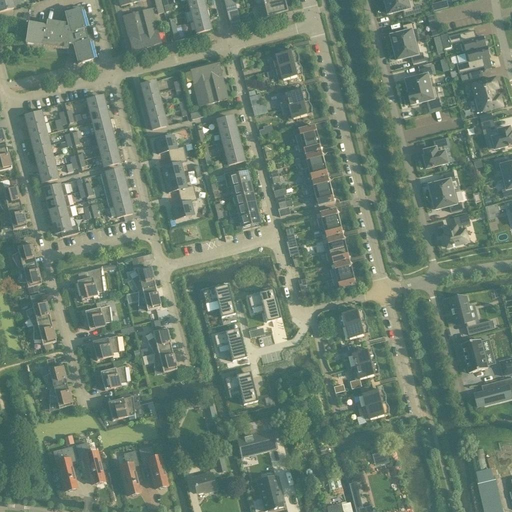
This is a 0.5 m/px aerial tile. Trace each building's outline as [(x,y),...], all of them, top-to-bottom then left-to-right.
[(0,0),(0,12),(13,9),(10,0),(0,0)] [(194,0),(187,2),(190,12),(204,9),(201,0),(194,0)] [(280,0),(258,6),(262,19),(287,13),(283,0),(280,0)] [(394,0),(384,3),(384,5),(385,5),(388,16),(403,13),(405,18),(422,14),(420,6),(415,8),(412,0),(394,0)] [(163,14),(160,2),(155,4),(158,15),(163,14)] [(225,8),(227,14),(235,12),(233,6),(225,8)] [(190,12),(193,23),(207,20),(204,9),(190,12)] [(157,33),(151,10),(123,17),(129,40),(128,40),(132,53),(132,52),(160,45),(161,45),(157,33)] [(25,44),(27,45),(74,52),(78,65),(92,61),(80,11),(65,14),(68,28),(64,29),(65,25),(46,22),(45,27),(28,24),(25,44)] [(227,14),(229,20),(236,18),(235,12),(227,14)] [(427,18),(429,24),(436,22),(435,16),(427,18)] [(210,31),(207,20),(193,23),(196,35),(210,31)] [(404,33),(390,37),(393,50),(417,44),(419,43),(415,24),(403,27),(404,33)] [(474,32),(449,38),(451,47),(461,44),(464,54),(465,53),(486,48),(483,37),(476,38),(474,32)] [(440,37),(442,44),(449,42),(449,38),(448,35),(440,37)] [(417,44),(393,50),(397,63),(411,59),(412,64),(425,61),(423,54),(420,55),(417,44)] [(467,64),(457,66),(459,75),(484,68),(482,61),(489,59),(486,48),(465,53),(467,64)] [(269,65),(271,72),(298,65),(300,64),(297,52),(272,58),(272,64),(269,65)] [(279,83),(303,77),(300,64),(298,65),(271,72),(273,78),(276,78),(279,83)] [(222,77),(218,65),(190,72),(189,72),(193,85),(199,108),(227,100),(221,77),(222,77)] [(420,77),(405,81),(408,93),(407,93),(407,95),(432,88),(429,77),(433,76),(431,68),(419,72),(420,77)] [(481,72),(469,75),(471,83),(483,80),(481,72)] [(496,80),(472,87),(475,100),(496,95),(495,92),(499,91),(496,80)] [(140,86),(143,97),(157,93),(154,83),(140,86)] [(432,88),(407,95),(411,107),(427,103),(428,109),(440,106),(436,87),(432,88)] [(279,104),(281,110),(308,103),(310,103),(307,91),(282,97),(282,103),(279,104)] [(143,97),(146,108),(160,104),(157,93),(143,97)] [(475,100),(474,101),(477,115),(503,108),(500,98),(496,99),(496,95),(475,100)] [(86,101),(89,112),(105,109),(102,97),(86,101)] [(289,122),(313,115),(310,103),(308,103),(281,110),(283,117),(286,116),(289,122)] [(146,108),(149,119),(163,116),(160,104),(146,108)] [(89,112),(92,124),(108,120),(105,109),(89,112)] [(190,115),(191,121),(203,118),(201,112),(190,115)] [(24,117),(27,129),(43,124),(40,113),(24,117)] [(491,115),(479,117),(481,125),(493,122),(491,115)] [(152,131),(166,128),(163,116),(149,119),(152,131)] [(216,122),(219,132),(235,128),(232,118),(216,122)] [(92,124),(95,135),(110,131),(108,120),(92,124)] [(493,122),(481,125),(483,132),(495,129),(493,122)] [(27,129),(30,139),(46,135),(43,124),(27,129)] [(300,135),(296,136),(298,145),(317,140),(319,139),(317,131),(316,131),(315,127),(299,131),(300,135)] [(219,132),(222,144),(238,140),(235,128),(219,132)] [(511,132),(511,129),(491,134),(496,152),(511,147),(511,132)] [(95,135),(98,146),(113,142),(110,131),(95,135)] [(30,139),(33,150),(49,147),(46,135),(30,139)] [(173,137),(154,141),(158,155),(168,153),(171,166),(161,168),(168,194),(177,191),(181,205),(171,207),(175,221),(193,216),(190,203),(197,201),(193,187),(186,188),(180,164),(187,163),(183,148),(176,150),(173,137)] [(317,140),(298,145),(300,153),(305,152),(306,156),(320,153),(322,152),(319,139),(317,140)] [(222,144),(225,155),(240,151),(238,140),(222,144)] [(425,157),(423,158),(426,171),(448,165),(443,148),(448,147),(446,140),(433,143),(435,149),(423,152),(425,157)] [(98,146),(100,157),(116,153),(113,142),(98,146)] [(33,150),(36,161),(51,158),(49,147),(33,150)] [(0,173),(11,170),(6,150),(0,151),(0,173)] [(243,163),(240,151),(225,155),(228,167),(243,163)] [(307,161),(302,162),(304,170),(324,166),(326,165),(322,152),(320,153),(306,156),(307,161)] [(100,157),(103,168),(119,164),(116,153),(100,157)] [(36,161),(39,173),(54,169),(51,158),(36,161)] [(507,158),(494,161),(496,169),(500,168),(503,179),(511,176),(511,162),(508,164),(507,158)] [(324,166),(304,170),(306,178),(307,179),(311,178),(312,182),(327,178),(329,178),(328,174),(326,165),(324,166)] [(199,166),(194,167),(197,179),(202,178),(199,166)] [(39,173),(42,184),(57,180),(54,169),(39,173)] [(105,174),(100,176),(102,187),(108,185),(123,181),(121,170),(105,174)] [(227,189),(230,188),(249,183),(246,173),(236,176),(235,172),(223,175),(227,189)] [(443,182),(428,186),(431,199),(454,193),(451,182),(455,181),(453,173),(441,177),(443,182)] [(511,176),(503,179),(501,179),(504,191),(502,192),(504,199),(511,196),(511,176)] [(314,186),(309,188),(311,196),(330,191),(332,191),(329,178),(327,178),(312,182),(314,186)] [(108,185),(102,187),(105,198),(111,197),(126,193),(123,181),(108,185)] [(230,188),(233,198),(251,193),(249,183),(230,188)] [(59,186),(43,190),(46,201),(67,196),(64,185),(59,186)] [(0,206),(3,212),(21,207),(15,187),(2,190),(3,196),(0,197),(0,206)] [(330,191),(311,196),(313,205),(314,204),(315,209),(316,209),(319,208),(335,204),(334,199),(332,191),(330,191)] [(111,197),(105,198),(108,209),(113,208),(129,204),(126,193),(111,197)] [(233,198),(236,208),(254,203),(251,193),(233,198)] [(454,193),(431,199),(435,212),(449,209),(451,214),(463,211),(461,204),(458,204),(455,193),(454,193)] [(67,196),(46,201),(49,212),(69,207),(67,196)] [(236,208),(238,218),(256,213),(254,203),(236,208)] [(129,204),(113,208),(116,219),(132,215),(129,204)] [(26,228),(21,207),(3,212),(3,226),(4,226),(11,226),(12,232),(26,228)] [(69,207),(49,212),(52,223),(67,219),(72,218),(69,207)] [(288,208),(286,209),(280,210),(278,211),(279,218),(290,216),(288,208)] [(322,219),(317,220),(319,228),(338,223),(341,223),(338,214),(336,210),(321,214),(322,219)] [(238,218),(241,228),(242,231),(242,232),(245,231),(259,228),(258,224),(259,223),(256,213),(238,218)] [(84,215),(81,216),(83,222),(86,221),(90,220),(89,214),(84,215)] [(444,236),(443,236),(446,251),(469,245),(464,227),(470,225),(468,216),(454,220),(456,227),(443,230),(444,236)] [(67,219),(52,223),(55,235),(60,233),(62,239),(78,234),(76,228),(70,230),(67,219)] [(326,236),(327,240),(344,235),(341,223),(338,223),(319,228),(321,237),(326,236)] [(324,245),(326,254),(347,248),(344,235),(327,240),(328,244),(324,245)] [(11,257),(18,270),(35,265),(30,245),(26,246),(24,241),(17,243),(19,248),(17,248),(18,254),(12,257),(11,257)] [(333,261),(334,265),(348,262),(350,261),(347,248),(326,254),(328,262),(333,261)] [(330,271),(332,279),(351,274),(354,274),(350,261),(348,262),(334,265),(335,270),(330,271)] [(41,286),(35,265),(18,270),(18,284),(19,284),(26,284),(27,289),(41,286)] [(130,280),(137,293),(155,288),(150,268),(136,271),(138,277),(131,280),(130,280)] [(103,294),(104,294),(101,276),(100,269),(86,273),(88,280),(76,283),(81,301),(97,297),(96,294),(103,293),(103,294)] [(332,279),(334,288),(339,287),(340,291),(356,287),(355,283),(356,282),(354,274),(351,274),(332,279)] [(227,287),(202,293),(205,305),(216,302),(220,319),(234,316),(227,287)] [(160,309),(155,288),(137,293),(137,307),(138,307),(145,307),(147,312),(160,309)] [(272,292),(247,298),(250,309),(261,306),(265,324),(279,320),(272,292)] [(467,298),(450,302),(456,327),(466,324),(467,328),(466,328),(468,336),(494,329),(493,322),(476,326),(475,321),(473,321),(467,298)] [(25,313),(33,327),(50,323),(45,302),(31,306),(32,309),(25,313)] [(111,324),(109,307),(84,313),(89,332),(104,327),(103,324),(111,323),(111,324)] [(336,324),(337,330),(364,323),(365,323),(366,323),(363,311),(339,317),(339,323),(336,324)] [(56,343),(50,323),(33,327),(33,342),(33,341),(41,341),(42,347),(56,343)] [(345,341),(369,335),(366,323),(365,323),(364,323),(337,330),(339,337),(342,336),(345,341)] [(146,342),(153,355),(171,350),(166,330),(152,333),(154,339),(147,342),(146,342)] [(238,330),(213,337),(216,348),(227,345),(232,363),(246,359),(238,330)] [(118,354),(119,354),(117,337),(92,343),(96,362),(112,358),(111,355),(118,354)] [(469,374),(488,369),(481,341),(462,346),(469,374)] [(176,371),(171,350),(153,355),(153,369),(154,369),(161,369),(163,374),(176,371)] [(346,364),(348,370),(374,364),(375,363),(376,363),(373,351),(349,357),(349,363),(346,364)] [(42,378),(49,391),(67,386),(61,366),(56,367),(53,359),(46,361),(49,375),(43,378),(42,378)] [(503,377),(511,374),(511,360),(500,363),(503,377)] [(355,382),(380,376),(376,363),(375,363),(374,364),(348,370),(349,377),(353,376),(355,382)] [(126,384),(127,384),(125,367),(99,374),(104,392),(120,388),(119,385),(126,384)] [(249,374),(224,380),(227,392),(238,389),(243,406),(257,403),(249,374)] [(478,408),(511,399),(511,379),(481,387),(483,394),(475,396),(478,408)] [(72,407),(67,386),(49,391),(49,405),(50,405),(57,405),(58,410),(72,407)] [(356,404),(358,411),(384,404),(387,403),(384,391),(359,397),(359,403),(356,404)] [(134,415),(135,414),(132,397),(129,398),(128,394),(119,396),(120,401),(107,404),(112,422),(128,418),(127,415),(134,414),(134,415)] [(390,416),(387,403),(384,404),(358,411),(360,417),(363,417),(366,422),(390,416)] [(209,424),(216,422),(212,407),(205,409),(209,424)] [(255,423),(241,426),(242,427),(244,438),(271,431),(268,419),(255,423)] [(325,430),(314,433),(316,441),(329,438),(328,437),(327,430),(325,430)] [(244,438),(236,440),(241,459),(277,450),(272,431),(271,431),(244,438)] [(101,483),(104,482),(101,471),(102,470),(101,465),(99,464),(96,453),(90,454),(88,444),(76,447),(80,461),(85,459),(92,485),(95,485),(97,486),(100,485),(101,483)] [(73,490),(76,489),(70,463),(76,462),(72,448),(60,451),(63,461),(57,463),(60,474),(59,475),(60,480),(62,481),(65,492),(68,492),(69,493),(72,492),(73,490)] [(164,488),(167,487),(164,476),(165,474),(164,469),(162,468),(159,457),(153,459),(151,449),(139,452),(143,465),(148,464),(155,490),(158,489),(160,490),(163,489),(164,488)] [(387,452),(372,456),(375,468),(390,464),(387,452)] [(136,495),(140,494),(133,468),(139,466),(135,453),(123,455),(126,466),(120,467),(128,497),(131,496),(132,497),(136,496),(136,495)] [(222,454),(212,457),(216,474),(227,472),(222,454)] [(216,492),(213,479),(219,478),(218,474),(215,475),(214,475),(213,471),(209,471),(210,476),(193,480),(197,494),(208,492),(208,493),(216,492)] [(275,478),(257,482),(264,511),(266,511),(282,508),(275,478)] [(478,485),(484,511),(485,511),(502,508),(496,481),(478,485)]
